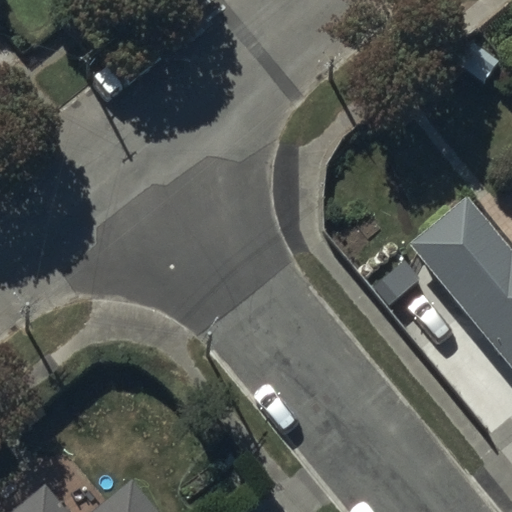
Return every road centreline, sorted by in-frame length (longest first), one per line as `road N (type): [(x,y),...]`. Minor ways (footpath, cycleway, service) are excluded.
road 1 (residential): [(419,511),(124,152)]
road 2 (residential): [(124,152),(307,0)]
road 3 (residential): [(0,255),(124,152)]
